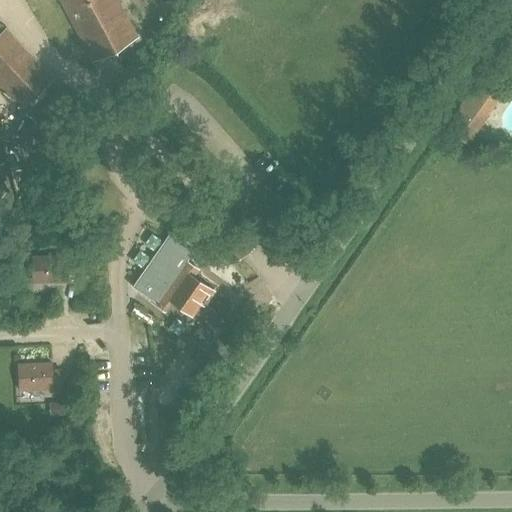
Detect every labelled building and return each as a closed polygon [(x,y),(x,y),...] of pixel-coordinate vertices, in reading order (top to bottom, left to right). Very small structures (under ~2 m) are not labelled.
[(61,0),(94,59),(134,37),(114,0),(61,0)] [(47,93),(43,89),(52,80),(5,30),(0,34),(0,84),(22,108),(41,127),(25,143),(43,160),(77,126),(60,109),(62,106),(60,103),(50,93),(47,93)] [(498,93),(478,80),(444,129),(463,143),(498,93)] [(49,184),(33,178),(24,202),(40,208),(49,184)] [(0,200),(11,208),(18,199),(0,184),(0,200)] [(195,310),(200,302),(204,304),(213,291),(197,279),(193,276),(198,269),(182,257),(189,247),(169,233),(132,286),(151,299),(150,301),(164,310),(171,300),(188,312),(188,314),(191,315),(193,315),(195,312),(195,310)] [(63,288),(74,288),(74,264),(73,264),(73,266),(65,266),(65,256),(46,256),(46,260),(31,260),(31,283),(63,283),(63,288)] [(51,395),(62,395),(61,371),(60,371),(60,373),(52,373),(51,364),(32,364),(32,368),(18,369),(19,391),(51,390),(51,395)]
